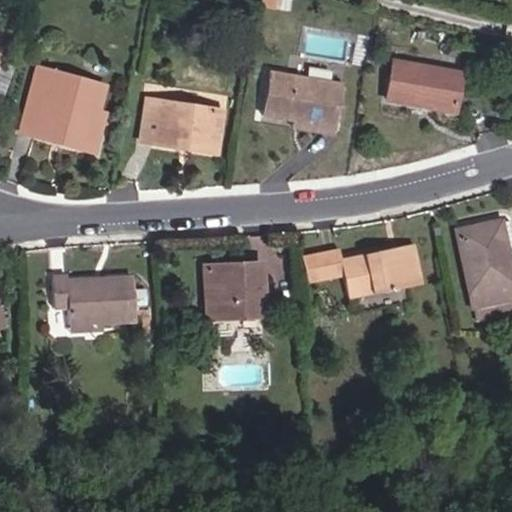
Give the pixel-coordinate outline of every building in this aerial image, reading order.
[(457,73),(390,60),(383,99),(450,112),(457,73)] [(99,87),(37,69),(33,84),(49,88),(36,134),(89,149),(98,114),(92,112),(99,87)] [(267,71),(260,115),(289,120),(333,127),(340,84),(267,71)] [(33,84),(20,130),(36,134),(49,88),(33,84)] [(213,152),(219,111),(146,99),(140,137),(153,139),(153,142),(213,152)] [(288,128),(332,135),(333,127),(289,120),(288,128)] [(496,222),(455,231),(475,320),(511,311),(511,290),(502,246),(511,243),(511,235),(508,219),(496,222)] [(413,249),(411,243),(364,253),(365,260),(397,252),(413,249)] [(397,252),(365,260),(364,253),(337,259),(335,249),(299,257),(305,283),(341,275),(346,299),(419,283),(415,263),(413,249),(397,252)] [(257,312),(254,264),(233,266),(234,278),(206,280),(208,315),(257,312)] [(233,266),(205,268),(206,280),(234,278),(233,266)] [(64,280),(63,275),(49,275),(50,307),(65,307),(66,334),(100,331),(99,323),(132,321),(130,276),(64,280)]
